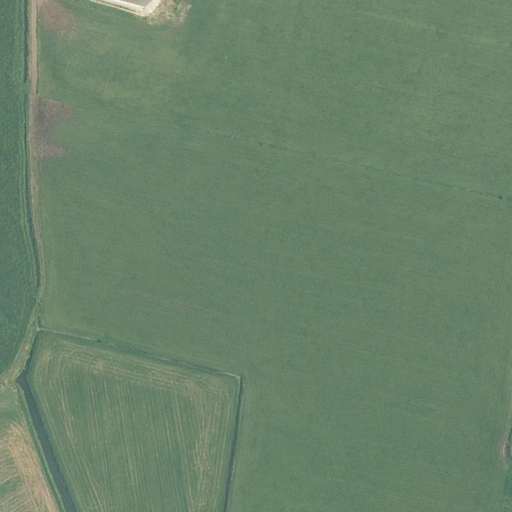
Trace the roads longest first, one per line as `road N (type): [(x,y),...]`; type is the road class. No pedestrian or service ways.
road 1 (track): [(32,100),(511,206)]
road 2 (track): [(0,379),(44,287),(32,100)]
